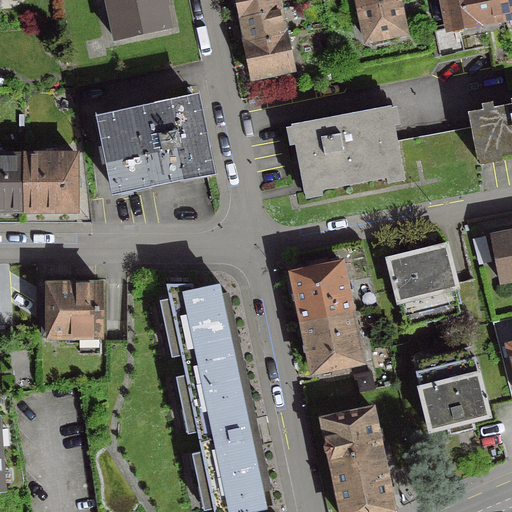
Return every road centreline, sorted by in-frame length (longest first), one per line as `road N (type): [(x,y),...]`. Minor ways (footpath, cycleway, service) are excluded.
road 1 (residential): [(310,511),(253,246)]
road 2 (residential): [(511,199),(253,246)]
road 3 (residential): [(0,244),(253,246)]
road 4 (residential): [(253,246),(202,0)]
